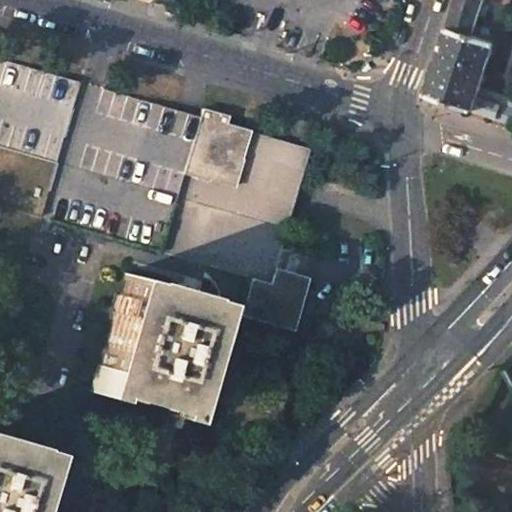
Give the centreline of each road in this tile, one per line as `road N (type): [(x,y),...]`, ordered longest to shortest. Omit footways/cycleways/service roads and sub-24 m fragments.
road 1 (unclassified): [(404,125),(338,95),(17,0)]
road 2 (unclassified): [(404,125),(416,393)]
road 3 (secondary): [(511,283),(416,393)]
road 4 (secondary): [(416,393),(322,484)]
road 5 (unclassified): [(433,0),(405,84),(404,125)]
